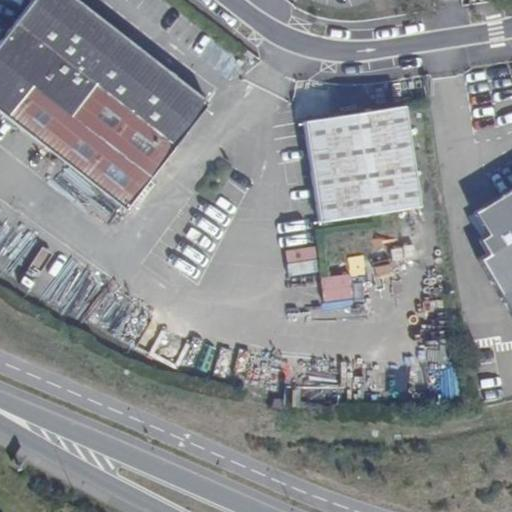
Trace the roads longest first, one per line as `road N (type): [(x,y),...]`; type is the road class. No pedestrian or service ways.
road 1 (unknown): [(448,33),(465,229),(490,318),(511,353)]
road 2 (secondary): [(254,511),(0,402)]
road 3 (unclassified): [(252,0),(299,34),(365,47),(511,22)]
road 4 (secondary): [(0,413),(169,511)]
